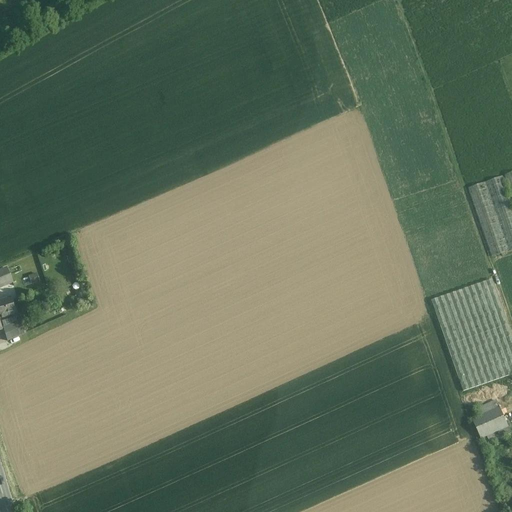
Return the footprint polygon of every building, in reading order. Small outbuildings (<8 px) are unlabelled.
[(511,171),(471,186),(496,254),(511,248),(511,171)] [(6,268),(0,270),(0,286),(12,282),(6,268)] [(37,273),(29,276),(32,284),(41,281),(37,273)] [(511,321),(496,276),(436,299),(467,390),(511,374),(511,321)] [(69,302),(66,297),(60,300),(63,305),(69,302)] [(15,322),(3,328),(7,340),(19,335),(16,325),(15,323),(15,322)] [(500,397),(482,405),(484,414),(478,416),(487,437),(511,425),(500,397)]
